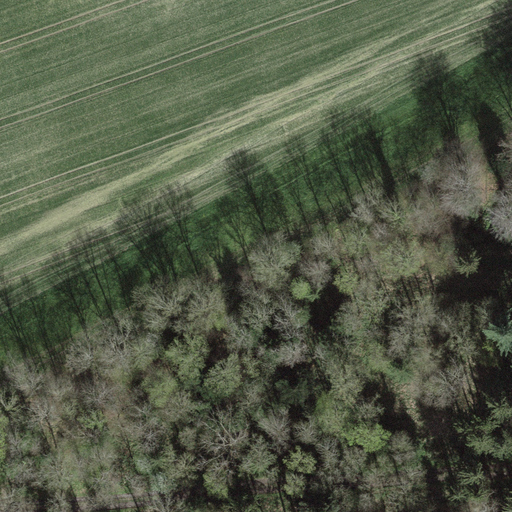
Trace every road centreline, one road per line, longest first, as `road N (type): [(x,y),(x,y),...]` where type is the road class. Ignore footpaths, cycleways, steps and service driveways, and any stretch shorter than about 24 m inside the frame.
road 1 (track): [(0,382),(511,111)]
road 2 (track): [(0,510),(511,467)]
